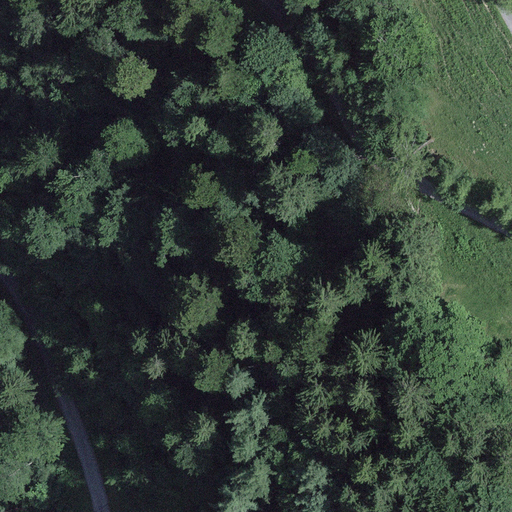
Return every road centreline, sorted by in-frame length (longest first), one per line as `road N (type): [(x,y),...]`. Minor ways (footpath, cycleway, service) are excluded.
road 1 (track): [(266,0),(316,55),(381,168),(511,231)]
road 2 (track): [(103,511),(68,402),(0,270)]
